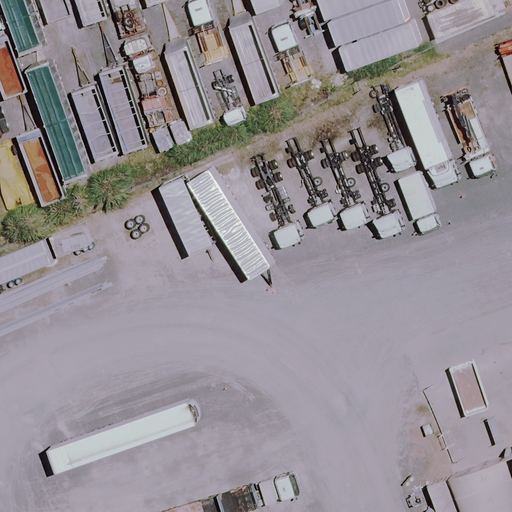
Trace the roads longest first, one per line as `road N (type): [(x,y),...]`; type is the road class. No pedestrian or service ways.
road 1 (unknown): [(372,333),(337,263),(287,241),(248,250),(20,348),(0,374)]
road 2 (unknown): [(436,511),(372,333)]
road 3 (unknown): [(372,333),(511,282)]
